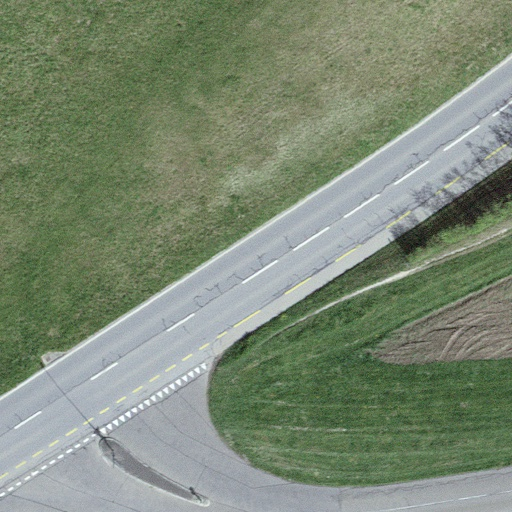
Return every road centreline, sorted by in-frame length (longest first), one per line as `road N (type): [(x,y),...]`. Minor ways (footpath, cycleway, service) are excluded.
road 1 (secondary): [(62,396),(511,99)]
road 2 (unclassified): [(62,396),(143,472),(248,511)]
road 3 (unclassified): [(376,511),(511,490)]
